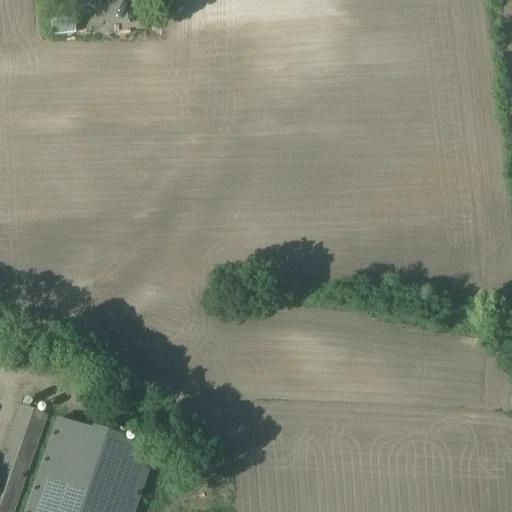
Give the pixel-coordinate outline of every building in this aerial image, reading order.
[(0,150),(0,217),(93,210),(88,153),(76,154),(75,144),(62,145),(61,133),(75,132),(71,80),(42,83),(42,77),(69,75),(65,27),(39,29),(40,37),(0,39),(0,76),(35,74),(36,85),(8,88),(8,90),(0,90),(0,136),(5,137),(6,150),(0,150)] [(341,33),(208,38),(209,77),(234,75),(236,132),(333,128),(331,74),(343,74),(341,33)] [(174,78),(89,83),(91,114),(176,109),(174,78)] [(18,405),(0,457),(0,511),(11,511),(45,414),(18,405)] [(25,511),(134,511),(154,455),(55,421),(25,511)]
